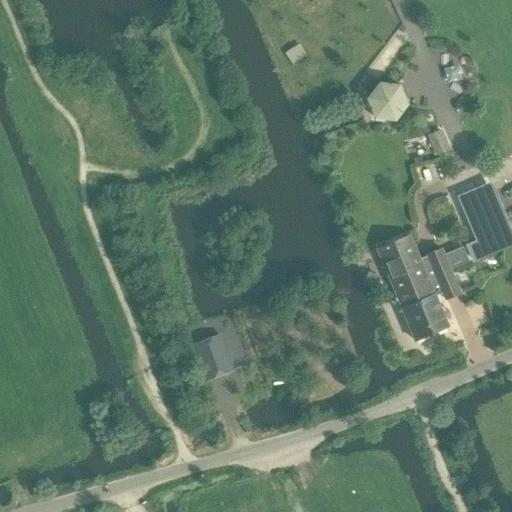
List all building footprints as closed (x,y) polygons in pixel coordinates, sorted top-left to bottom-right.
[(398,86),(378,83),(366,99),(374,118),(394,121),(406,105),(398,86)] [(419,131),(400,139),(412,168),(431,159),(419,131)] [(440,131),(428,136),(434,151),(446,146),(440,131)] [(484,188),(459,199),(477,242),(467,246),(473,261),(508,245),(484,188)] [(376,250),(395,295),(427,280),(428,281),(450,271),(441,249),(426,255),(426,256),(419,259),(409,236),(376,250)] [(427,280),(395,295),(414,341),(447,327),(434,296),(442,293),(445,300),(459,294),(450,271),(428,281),(427,280)] [(178,306),(167,309),(172,327),(183,324),(178,306)] [(232,370),(219,336),(192,346),(205,380),(232,370)]
